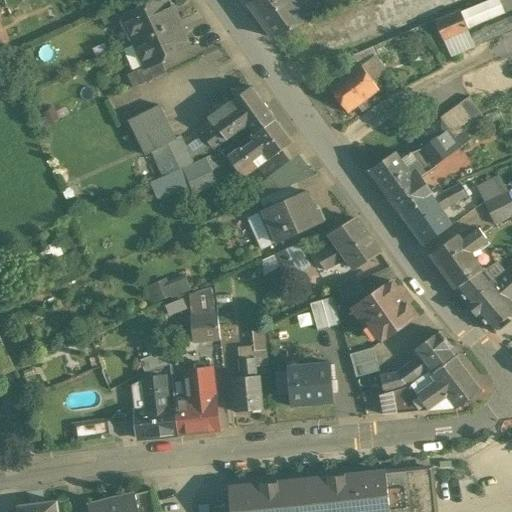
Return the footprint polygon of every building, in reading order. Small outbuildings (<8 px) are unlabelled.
[(133,0),(128,0),(100,13),(105,25),(123,17),(123,16),(138,9),(133,0)] [(157,0),(138,9),(123,16),(123,17),(135,42),(178,21),(168,0),(157,0)] [(254,0),(249,4),(273,37),(309,21),(304,14),(335,0),(254,0)] [(461,11),(436,22),(444,41),(468,30),(469,30),(461,11)] [(511,14),(469,34),(475,47),(511,30),(511,14)] [(178,21),(135,42),(146,66),(146,67),(161,60),(190,47),(178,21)] [(468,30),(444,41),(451,58),(475,47),(469,34),(468,30)] [(161,60),(146,67),(146,66),(128,74),(134,87),(167,72),(161,60)] [(360,65),(329,88),(348,113),(379,91),(360,65)] [(276,118),(252,86),(231,102),(247,124),(254,134),(255,134),(276,118)] [(469,96),(440,117),(442,119),(454,136),(483,116),(469,96)] [(231,102),(210,117),(216,124),(227,139),(247,124),(231,102)] [(176,138),(160,105),(129,120),(146,155),(153,152),(164,175),(183,167),(193,162),(184,144),(181,136),(176,138)] [(276,118),(255,134),(254,134),(251,136),(254,141),(268,160),(269,160),(294,142),(276,118)] [(442,119),(415,137),(423,148),(424,147),(435,162),(436,162),(460,145),(457,141),(457,140),(454,136),(442,119)] [(216,124),(203,134),(214,149),(227,139),(216,124)] [(193,162),(217,151),(214,149),(203,134),(184,144),(193,162)] [(254,141),(242,150),(240,148),(229,156),(239,171),(254,160),(259,167),(268,160),(254,141)] [(423,148),(400,157),(417,180),(421,177),(436,167),(438,166),(436,162),(435,162),(424,147),(423,148)] [(193,162),(183,167),(188,177),(195,193),(218,183),(212,171),(224,166),(217,151),(193,162)] [(400,157),(396,151),(370,170),(391,199),(417,180),(400,157)] [(300,152),(276,170),(284,188),(298,182),(316,174),(300,152)] [(183,167),(164,175),(168,185),(188,177),(183,167)] [(276,170),(265,174),(274,193),(284,188),(276,170)] [(417,180),(391,199),(400,210),(413,201),(430,194),(432,192),(421,177),(417,180)] [(274,193),(261,199),(266,209),(302,193),(298,182),(284,188),(274,193)] [(461,184),(434,198),(442,209),(469,196),(461,184)] [(266,209),(264,210),(278,242),(326,221),(321,209),(317,211),(308,191),(302,193),(266,209)] [(511,200),(507,191),(485,202),(491,213),(511,202),(511,200)] [(430,194),(413,201),(400,210),(424,245),(453,225),(442,209),(434,198),(430,194)] [(511,202),(491,213),(497,225),(511,216),(511,202)] [(278,242),(264,210),(253,215),(267,247),(278,242)] [(381,252),(356,218),(330,234),(336,242),(348,258),(356,269),(381,252)] [(488,240),(480,229),(463,241),(471,252),(488,240)] [(459,235),(431,254),(456,288),(483,268),(471,252),(463,241),(459,235)] [(336,242),(316,254),(327,269),(348,258),(336,242)] [(298,244),(262,260),(264,276),(281,266),(289,278),(311,265),(298,244)] [(483,268),(456,288),(492,331),(511,313),(511,302),(496,283),(483,268)] [(511,268),(496,283),(511,302),(511,301),(511,268)] [(361,280),(339,290),(344,301),(366,291),(361,280)] [(411,299),(404,288),(398,289),(392,281),(354,308),(367,327),(371,324),(382,341),(417,316),(409,304),(411,299)] [(145,298),(150,309),(177,297),(172,286),(145,298)] [(190,289),(191,307),(216,305),(214,287),(190,289)] [(311,301),(318,327),(341,321),(334,295),(311,301)] [(218,314),(191,317),(194,341),(221,338),(218,314)] [(229,318),(219,319),(221,338),(231,337),(229,318)] [(264,330),(253,331),(256,358),(256,366),(267,365),(264,330)] [(439,331),(413,351),(418,357),(430,371),(432,374),(456,356),(456,357),(459,355),(439,331)] [(4,344),(0,345),(0,375),(15,368),(4,344)] [(374,348),(351,354),(357,377),(380,370),(374,348)] [(157,369),(173,363),(169,351),(153,356),(157,369)] [(456,357),(456,356),(432,374),(437,381),(458,407),(481,390),(456,357)] [(418,357),(397,372),(407,387),(410,384),(411,385),(424,375),(430,371),(418,357)] [(256,358),(240,359),(241,377),(257,375),(256,366),(256,358)] [(331,363),(289,366),(292,406),(310,405),(310,403),(333,401),(333,403),(335,403),(331,363)] [(213,368),(185,371),(189,400),(216,397),(213,368)] [(397,372),(382,377),(386,393),(407,387),(397,372)] [(241,377),(232,378),(236,412),(264,409),(261,375),(257,375),(241,377)] [(164,376),(146,378),(149,409),(167,408),(164,376)] [(437,381),(418,395),(429,410),(458,407),(437,381)] [(386,393),(381,394),(386,414),(429,410),(418,395),(411,385),(410,384),(407,387),(386,393)] [(189,400),(175,401),(175,407),(179,434),(220,430),(217,397),(216,397),(189,400)] [(149,409),(135,411),(138,438),(179,434),(175,407),(167,408),(149,409)] [(86,446),(108,443),(105,428),(83,432),(86,446)] [(439,511),(436,467),(230,487),(232,511),(439,511)] [(139,511),(135,494),(89,506),(90,511),(139,511)] [(58,511),(56,500),(18,505),(18,511),(58,511)]
